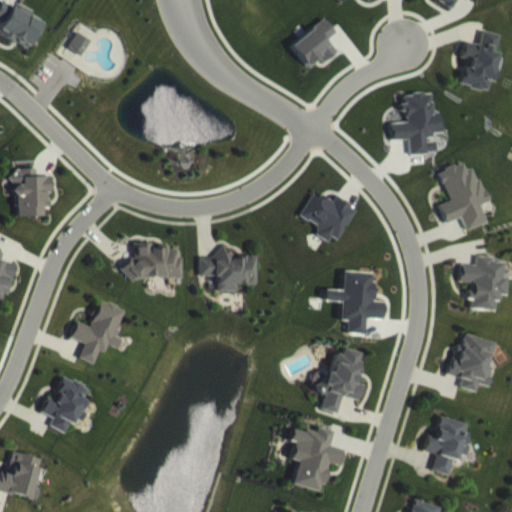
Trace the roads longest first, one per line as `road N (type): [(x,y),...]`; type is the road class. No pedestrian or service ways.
road 1 (residential): [(179,0),(190,32),(226,74),(315,126),(398,211),(418,268),(419,319),(360,511)]
road 2 (residential): [(405,38),(333,100),(262,187),(185,211),(144,204),(110,184),(0,79)]
road 3 (residential): [(110,184),(63,246),(0,395)]
